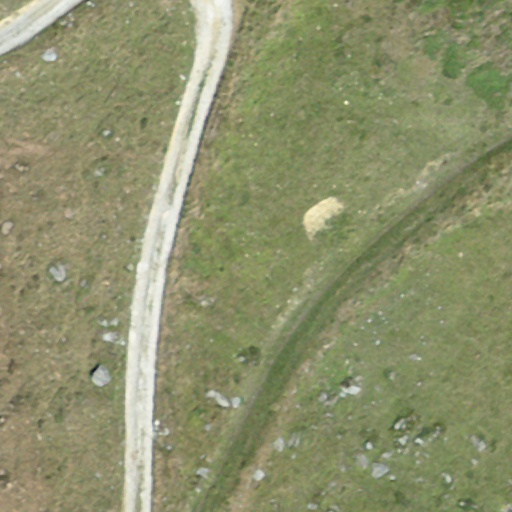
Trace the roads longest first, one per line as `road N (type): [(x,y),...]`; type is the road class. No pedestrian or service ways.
road 1 (track): [(211,0),(208,66),(148,291),(138,511)]
road 2 (track): [(207,511),(269,374),(312,310),(388,230),(511,142)]
